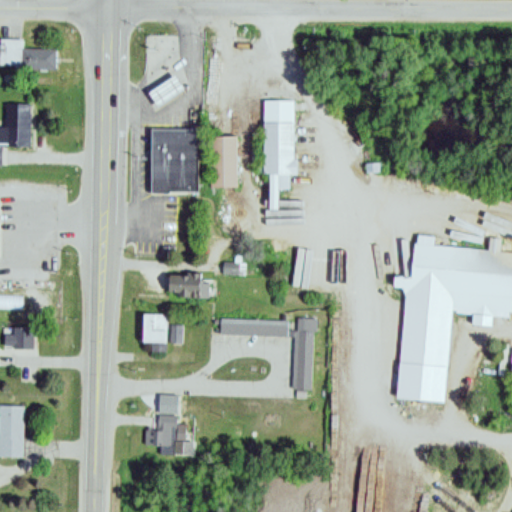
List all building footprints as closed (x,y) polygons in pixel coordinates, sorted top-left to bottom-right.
[(52,44),(52,64),(23,63),(23,61),(0,60),(0,34),(22,34),(22,44),(52,44)] [(174,74),(147,91),(157,106),(183,88),(174,74)] [(27,98),(27,138),(0,137),(0,121),(2,121),(3,97),(27,98)] [(261,97),(263,168),(268,168),(269,205),(278,204),(278,186),(314,187),(313,178),(290,177),(290,170),(299,170),(298,155),(295,154),(293,97),(261,97)] [(149,191),(197,191),(197,129),(149,129),(149,191)] [(209,129),(209,185),(221,185),(222,193),(229,193),(229,184),(237,184),(237,130),(209,129)] [(412,239),(410,273),(394,272),(392,284),(401,285),(403,293),(394,395),(443,402),(451,308),(504,315),(505,310),(511,310),(511,249),(498,248),(499,235),(488,234),(487,247),(434,241),(433,233),(415,232),(415,239),(412,239)] [(220,257),(220,270),(244,271),(243,257),(220,257)] [(168,266),(168,284),(177,285),(177,291),(209,292),(208,268),(168,266)] [(0,290),(0,305),(20,307),(21,292),(0,290)] [(144,305),(144,335),(149,336),(149,348),(164,349),(164,336),(167,336),(167,306),(144,305)] [(218,327),(290,333),(290,384),(308,385),(309,326),(313,327),(313,316),(296,315),(295,328),(286,327),(286,318),(219,314),(219,317),(213,316),(213,322),(218,322),(218,327)] [(168,319),(169,337),(181,338),(180,320),(168,319)] [(4,329),(4,340),(12,340),(12,343),(33,343),(33,322),(15,322),(15,329),(4,329)] [(0,399),(0,452),(22,453),(23,400),(0,399)] [(156,410),(156,425),(143,424),(143,441),(159,442),(159,450),(174,451),(175,411),(156,410)]
